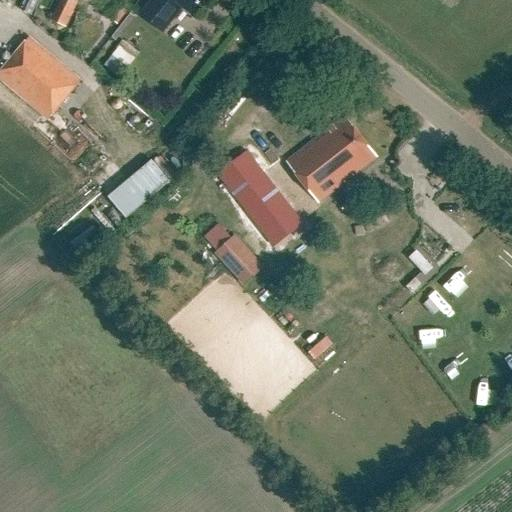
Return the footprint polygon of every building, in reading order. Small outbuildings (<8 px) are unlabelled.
[(33,15),(40,0),(29,0),(24,11),(33,15)] [(58,0),(49,20),(64,27),(76,0),(58,0)] [(129,9),(118,0),(106,16),(116,25),(129,9)] [(190,11),(198,0),(152,0),(140,14),(159,29),(180,3),(190,11)] [(0,79),(46,118),(78,80),(28,38),(0,70),(0,79)] [(119,46),(103,65),(119,78),(135,59),(119,46)] [(343,116),(286,159),(317,200),(373,158),(343,116)] [(151,157),(107,198),(127,219),(171,178),(151,157)] [(102,239),(93,227),(72,243),(81,255),(102,239)] [(215,254),(243,286),(263,268),(235,236),(215,254)] [(424,275),(432,266),(417,250),(408,258),(424,275)] [(316,363),(336,349),(327,337),(307,351),(316,363)]
